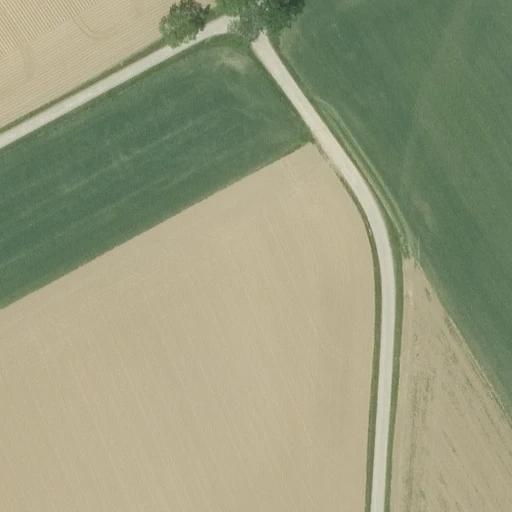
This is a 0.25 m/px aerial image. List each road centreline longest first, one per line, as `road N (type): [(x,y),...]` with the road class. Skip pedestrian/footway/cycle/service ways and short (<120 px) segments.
road 1 (unclassified): [(376,511),(384,249),(352,177),(243,11)]
road 2 (unclassified): [(0,141),(243,11)]
